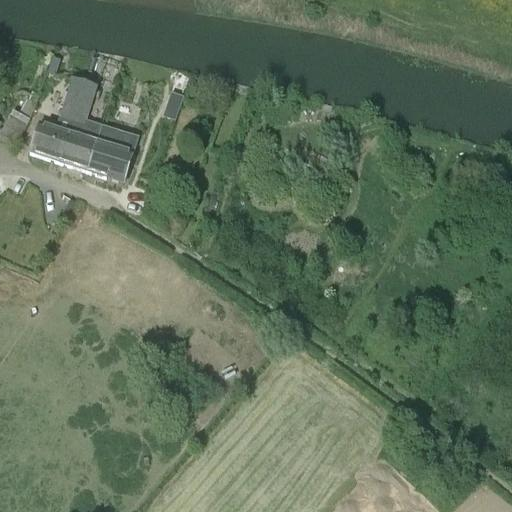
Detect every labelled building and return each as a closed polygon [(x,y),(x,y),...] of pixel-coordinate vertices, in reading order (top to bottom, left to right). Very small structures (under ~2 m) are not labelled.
[(90,104),(91,104),(95,92),(71,84),(68,95),(67,97),(68,97),(90,104)] [(9,121),(0,136),(0,141),(15,149),(26,128),(27,129),(30,123),(27,122),(32,113),(37,97),(32,95),(28,104),(26,103),(18,117),(12,114),(9,119),(9,121)] [(59,121),(71,125),(75,112),(87,116),(91,104),(90,104),(68,97),(67,97),(59,121)] [(171,97),(163,120),(174,124),(183,101),(171,97)] [(67,136),(58,167),(86,176),(96,145),(101,130),(84,125),(87,116),(75,112),(71,125),(70,127),(67,136)] [(39,127),(29,157),(58,167),(67,136),(70,127),(71,125),(59,121),(55,132),(39,127)] [(115,152),(96,145),(86,176),(105,182),(115,152)] [(293,157),(287,172),(319,185),(325,170),(293,157)]
